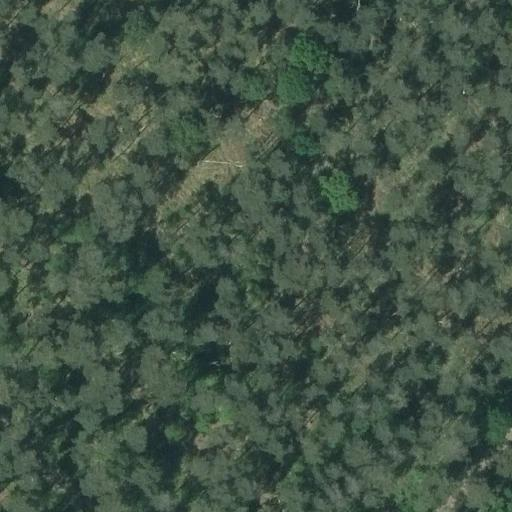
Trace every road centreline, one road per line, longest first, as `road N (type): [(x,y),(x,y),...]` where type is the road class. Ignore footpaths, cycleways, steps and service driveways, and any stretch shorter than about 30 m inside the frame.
road 1 (track): [(511,418),(424,511)]
road 2 (track): [(0,420),(81,511)]
